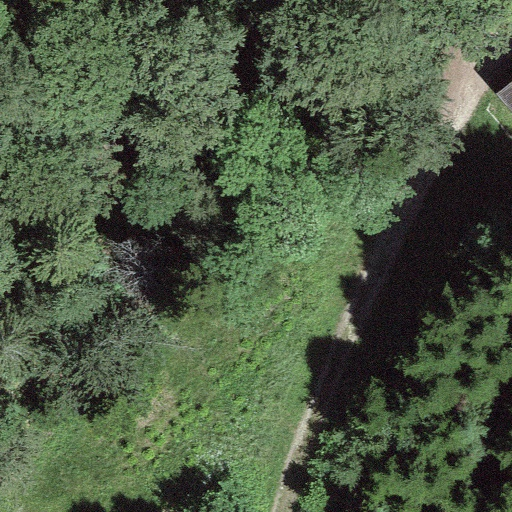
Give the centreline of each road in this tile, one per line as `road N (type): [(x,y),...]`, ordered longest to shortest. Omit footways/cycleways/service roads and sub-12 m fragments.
road 1 (track): [(0,173),(487,16),(509,0)]
road 2 (track): [(487,16),(284,511)]
